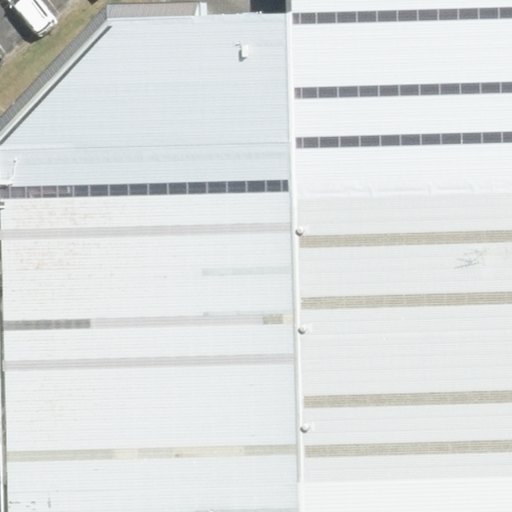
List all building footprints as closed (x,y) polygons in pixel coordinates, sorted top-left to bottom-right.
[(16,441),(17,482),(322,472),(321,451),(311,186),(304,0),(124,0),(6,139),(16,441)] [(511,0),(304,0),(311,186),(511,179),(511,0)] [(321,451),(511,444),(511,179),(311,186),(321,451)] [(323,511),(511,511),(511,444),(321,451),(322,472),(323,511)] [(323,511),(322,472),(17,482),(18,507),(17,511),(323,511)]
